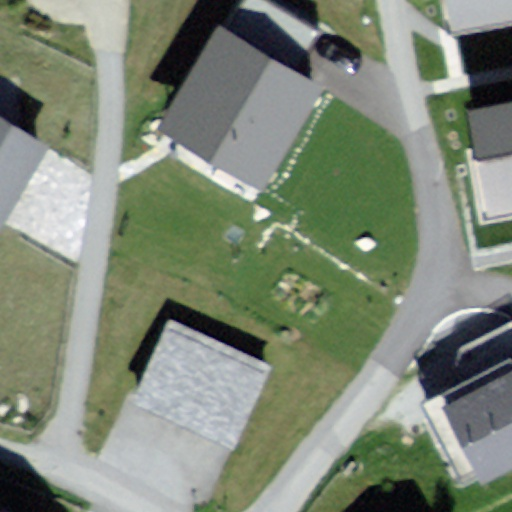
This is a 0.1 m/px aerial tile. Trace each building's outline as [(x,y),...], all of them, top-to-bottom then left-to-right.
[(511,0),(452,0),(456,19),(511,8),(511,0)] [(511,79),(465,88),(485,194),(511,188),(511,79)] [(0,127),(0,213),(38,150),(0,127)] [(152,483),(200,506),(270,362),(174,317),(105,461),(152,483)] [(439,365),(481,446),(511,430),(511,326),(475,346),(439,365)]
